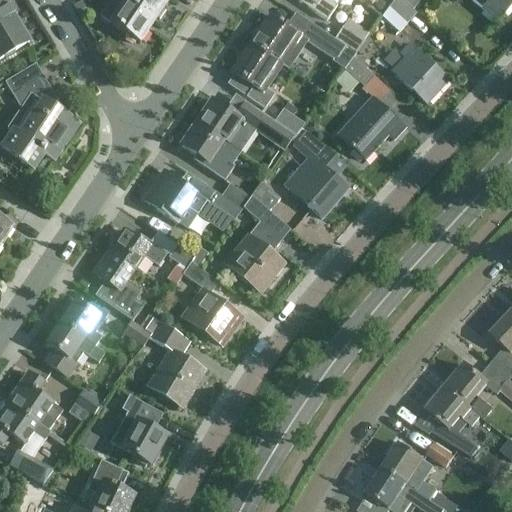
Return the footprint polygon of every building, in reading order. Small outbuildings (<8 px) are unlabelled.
[(0,0),(0,60),(28,43),(1,0),(0,0)] [(154,25),(125,4),(118,0),(113,0),(99,20),(126,38),(124,40),(134,47),(136,44),(139,47),(154,25)] [(127,0),(125,4),(154,25),(169,2),(165,0),(127,0)] [(323,0),(300,0),(297,4),(326,23),(336,8),(323,0)] [(400,2),(397,0),(395,0),(381,19),(399,35),(415,17),(412,13),(400,2)] [(402,0),(400,2),(412,13),(422,0),(402,0)] [(511,0),(482,0),(488,5),(481,13),(496,26),(511,5),(511,0)] [(168,10),(134,54),(145,63),(179,19),(168,10)] [(355,57),(333,42),(295,16),(286,29),(270,19),(251,48),(280,67),(287,72),(306,45),(333,62),(331,64),(344,71),(353,61),(355,57)] [(333,42),(355,57),(364,44),(342,29),(333,42)] [(447,85),(412,54),(405,47),(397,56),(404,63),(391,77),(426,107),(447,85)] [(280,67),(251,48),(231,76),(233,77),(227,87),(263,112),(274,97),(264,90),(280,67)] [(313,80),(321,64),(310,58),(302,74),(313,80)] [(353,61),(344,71),(363,90),(361,92),(372,101),(336,141),(363,165),(388,139),(393,143),(404,132),(378,107),(389,94),(353,61)] [(77,127),(54,112),(58,106),(35,67),(4,85),(11,97),(19,111),(6,130),(10,133),(0,148),(0,152),(33,175),(45,157),(53,163),(77,127)] [(212,105),(197,127),(224,145),(234,131),(249,141),(256,129),(230,110),(227,115),(212,105)] [(273,125),(294,140),(300,132),(300,131),(304,126),(282,112),(273,125)] [(318,127),(313,123),(305,131),(310,136),(315,136),(318,133),(318,127)] [(196,160),(192,165),(223,185),(234,169),(231,167),(239,156),(224,145),(197,127),(182,150),(196,160)] [(300,132),(294,140),(292,144),(294,146),(292,149),(296,153),(289,160),(298,167),(304,161),(307,163),(285,189),(323,223),(348,193),(335,183),(346,171),(320,149),(300,132)] [(207,200),(198,196),(197,197),(180,185),(164,175),(145,205),(178,227),(179,225),(187,230),(207,200)] [(0,222),(0,185),(0,184),(0,249),(13,231),(0,222)] [(249,200),(269,214),(280,202),(261,185),(249,200)] [(220,200),(240,214),(242,211),(243,212),(249,200),(229,187),(220,200)] [(240,214),(220,200),(213,195),(207,204),(234,223),(240,214)] [(249,200),(243,212),(259,225),(236,255),(240,259),(229,274),(261,298),(284,268),(269,257),(289,233),(269,214),(249,200)] [(226,249),(235,231),(208,217),(199,235),(226,249)] [(123,235),(109,256),(135,273),(143,260),(159,270),(167,258),(140,239),(137,244),(123,235)] [(187,273),(191,266),(195,260),(176,247),(168,260),(187,273)] [(125,287),(135,273),(109,256),(94,279),(107,288),(104,293),(130,309),(123,320),(130,324),(144,334),(153,321),(133,308),(140,297),(125,287)] [(172,296),(182,302),(190,289),(180,283),(172,296)] [(203,294),(183,322),(222,349),(242,321),(203,294)] [(62,327),(95,351),(101,342),(90,335),(99,322),(76,306),(62,327)] [(511,318),(511,317),(491,339),(511,356),(511,318)] [(150,338),(148,341),(170,355),(148,389),(182,412),(206,377),(180,359),(189,346),(153,321),(144,334),(150,338)] [(150,338),(144,334),(130,324),(122,336),(142,350),(148,341),(150,338)] [(104,357),(95,351),(62,327),(47,349),(51,352),(42,365),(67,382),(77,367),(75,366),(82,355),(89,360),(98,366),(104,357)] [(476,400),(486,388),(465,369),(446,392),(481,420),(484,423),(492,414),(476,400)] [(7,407),(48,433),(62,413),(54,407),(38,397),(45,387),(28,375),(7,407)] [(511,385),(509,384),(500,395),(511,404),(511,385)] [(472,430),(481,420),(446,392),(427,415),(415,429),(429,438),(431,435),(470,460),(477,452),(450,431),(460,419),(472,430)] [(92,419),(101,405),(82,393),(73,406),(92,419)] [(122,454),(150,469),(167,441),(155,435),(164,418),(135,401),(127,416),(129,416),(120,433),(131,439),(122,454)] [(48,433),(7,407),(0,417),(0,447),(4,450),(10,439),(26,448),(34,436),(44,443),(50,434),(48,433)] [(78,448),(90,454),(97,441),(86,434),(78,448)] [(446,471),(454,459),(433,446),(425,458),(446,471)] [(382,471),(443,511),(457,511),(458,510),(436,495),(436,494),(414,478),(424,464),(399,447),(382,471)] [(32,461),(19,455),(17,453),(9,470),(43,487),(52,471),(32,461)] [(99,499),(92,511),(129,511),(135,500),(122,494),(130,476),(103,464),(88,494),(99,499)] [(443,511),(382,471),(365,497),(368,498),(365,503),(374,509),(377,505),(387,511),(406,511),(411,506),(419,511),(443,511)]
